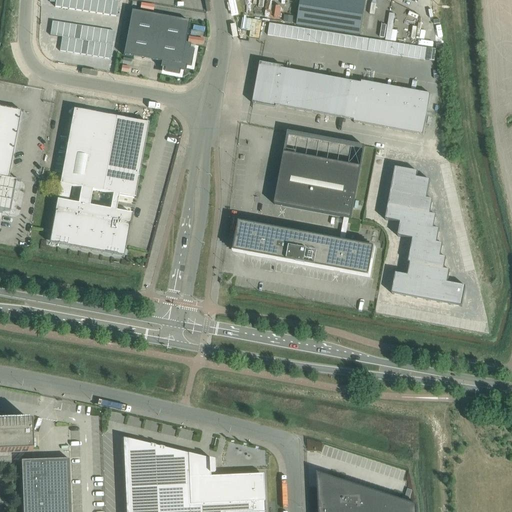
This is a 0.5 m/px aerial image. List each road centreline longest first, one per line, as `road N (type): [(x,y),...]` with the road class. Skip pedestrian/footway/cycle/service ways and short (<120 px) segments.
road 1 (unclassified): [(294,511),(290,445),(277,437),(0,373)]
road 2 (primary): [(171,344),(511,397)]
road 3 (primary): [(511,386),(184,326)]
road 4 (unclassified): [(211,107),(45,74),(25,43),(27,0)]
road 5 (unclassified): [(184,326),(205,193),(203,139)]
road 6 (unclassified): [(203,139),(168,323)]
road 7 (primary): [(0,311),(171,344)]
road 8 (primary): [(168,323),(0,291)]
